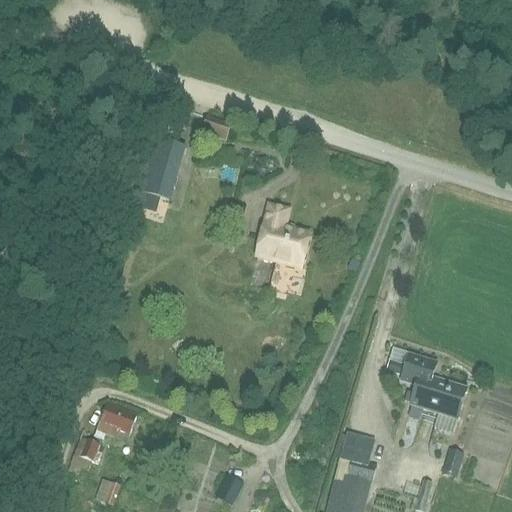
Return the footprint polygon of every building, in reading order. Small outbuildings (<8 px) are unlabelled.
[(207,119),(201,135),(224,144),(231,126),(207,119)] [(147,140),(131,193),(169,205),(186,151),(147,140)] [(269,210),(257,261),(299,271),(307,236),(285,231),(289,215),(269,210)] [(347,270),(355,274),(359,265),(351,261),(347,270)] [(411,407),(456,422),(466,391),(431,380),(436,366),(409,358),(406,367),(388,362),(385,372),(403,377),(401,383),(417,388),(411,407)] [(136,419),(107,407),(95,438),(114,446),(118,435),(128,438),(136,419)] [(346,434),(333,481),(345,484),(347,478),(349,479),(346,489),(368,495),(376,467),(368,464),(374,442),(346,434)] [(100,448),(86,443),(79,462),(98,467),(102,457),(97,455),(100,448)] [(467,446),(461,470),(474,473),(480,449),(467,446)] [(448,451),(441,475),(456,480),(463,455),(448,451)] [(113,507),(120,487),(101,481),(94,501),(113,507)] [(422,482),(414,511),(415,511),(423,511),(431,485),(422,482)] [(358,511),(363,496),(333,487),(329,503),(326,502),(324,509),(334,511),(358,511)]
